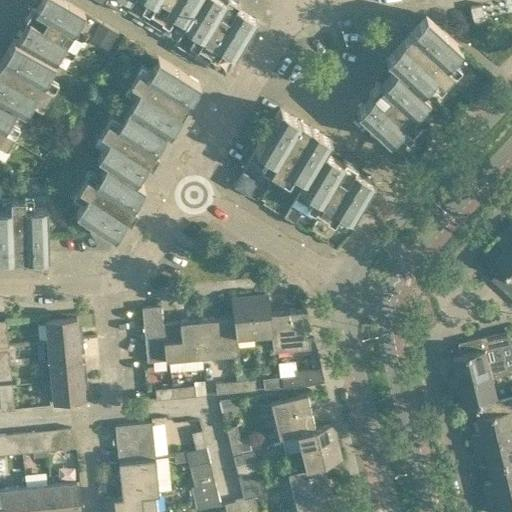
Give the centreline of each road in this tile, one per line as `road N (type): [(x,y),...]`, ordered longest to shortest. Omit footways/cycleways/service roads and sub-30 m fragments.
road 1 (residential): [(469,511),(434,350),(463,266),(511,207)]
road 2 (residential): [(92,511),(83,415),(119,411),(106,283)]
road 3 (tertiary): [(511,94),(378,238),(346,284)]
road 4 (tertiary): [(346,284),(349,337),(391,511)]
road 5 (residential): [(186,193),(298,9)]
road 6 (tertiary): [(428,511),(385,307)]
road 7 (tertiary): [(385,307),(408,265),(511,154)]
road 8 (residential): [(346,284),(186,193)]
road 9 (residential): [(106,283),(129,272),(186,193)]
